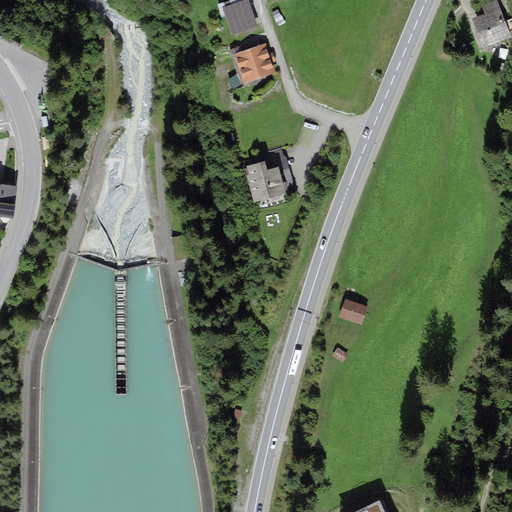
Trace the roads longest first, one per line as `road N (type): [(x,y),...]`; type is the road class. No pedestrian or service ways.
road 1 (primary): [(425,0),(325,256),(256,511)]
road 2 (track): [(25,511),(29,358),(107,130),(111,86)]
road 3 (tertiary): [(0,282),(37,181),(25,116),(0,72)]
